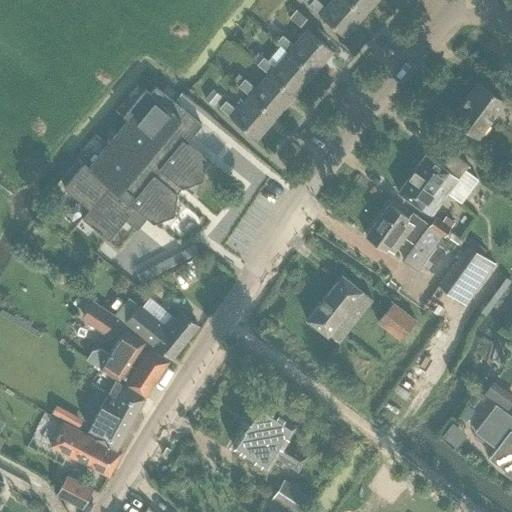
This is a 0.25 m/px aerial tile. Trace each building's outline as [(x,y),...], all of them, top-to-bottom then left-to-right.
[(364,15),(346,0),(330,0),(324,7),(315,0),(301,0),(344,37),(364,15)] [(346,0),(364,15),(376,0),(346,0)] [(279,46),(287,52),(287,51),(313,74),(332,52),(306,29),(293,45),(282,36),(276,43),(279,46)] [(279,46),(267,61),(263,57),(257,64),(268,74),(268,73),(294,96),(313,74),(287,51),(287,52),(279,46)] [(244,79),(238,86),(249,96),(249,95),(275,118),(294,96),(268,73),(268,74),(255,89),(244,79)] [(503,102),(511,109),(511,108),(511,92),(490,76),(482,86),(477,82),(451,118),(478,137),(503,102)] [(84,163),(63,188),(85,207),(78,216),(105,238),(122,217),(134,227),(137,229),(137,228),(135,226),(143,216),(152,223),(153,222),(172,215),(175,195),(176,194),(175,193),(180,187),(181,188),(182,187),(201,180),(204,160),(205,159),(186,143),(201,125),(154,86),(148,92),(145,89),(122,117),(125,119),(87,166),(84,163)] [(213,90),(204,99),(212,106),(220,96),(213,90)] [(256,140),(275,118),(249,95),(249,96),(236,110),(225,101),(219,108),(256,140)] [(424,155),(413,170),(447,194),(468,165),(450,153),(441,167),(424,155)] [(421,209),(431,216),(447,194),(413,170),(397,192),(420,209),(421,209)] [(428,227),(411,214),(408,219),(388,204),(365,236),(385,250),(386,249),(393,254),(405,238),(418,247),(405,264),(417,273),(422,266),(432,273),(442,259),(438,255),(446,242),(443,239),(448,232),(448,231),(450,230),(449,229),(453,222),(445,216),(440,222),(435,218),(428,227)] [(448,232),(443,239),(446,242),(448,239),(455,244),(464,250),(467,246),(468,245),(461,240),(448,231),(448,232)] [(464,305),(494,265),(481,256),(486,250),(471,239),(468,245),(467,246),(464,250),(438,285),(464,305)] [(328,334),(338,342),(371,299),(341,275),(306,320),(326,336),(328,334)] [(128,296),(114,313),(153,346),(155,344),(171,358),(197,327),(180,312),(175,318),(171,315),(163,325),(128,296)] [(78,318),(102,334),(114,316),(90,300),(78,318)] [(375,321),(398,339),(414,320),(391,301),(375,321)] [(168,362),(148,349),(134,369),(129,366),(139,350),(138,350),(143,343),(125,332),(121,338),(109,355),(99,348),(90,350),(85,359),(100,369),(119,380),(125,384),(124,385),(144,398),(168,362)] [(120,384),(121,383),(116,380),(88,430),(97,435),(95,439),(116,450),(144,399),(120,384)] [(495,402),(506,410),(511,400),(511,395),(504,390),(495,402)] [(275,455),(287,463),(296,450),(283,442),(293,426),(283,420),(284,418),(261,403),(261,402),(260,403),(261,403),(232,447),(256,462),(257,460),(267,466),(275,455)] [(474,432),(488,442),(495,448),(487,459),(504,471),(507,466),(511,469),(511,418),(495,405),(474,432)] [(62,422),(50,446),(108,477),(120,453),(62,422)] [(66,474),(55,495),(81,509),(92,488),(66,474)] [(270,499),(290,511),(294,511),(306,494),(283,479),(270,499)]
